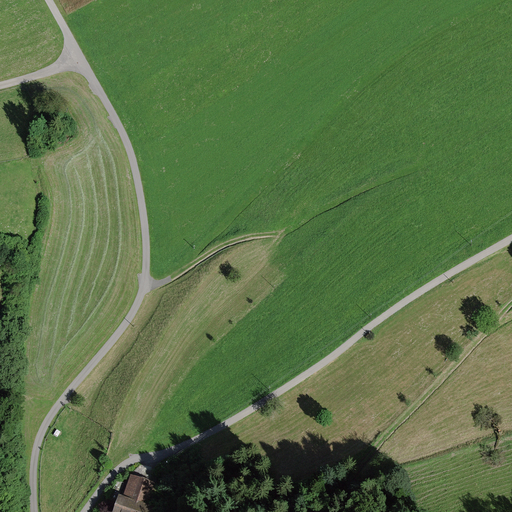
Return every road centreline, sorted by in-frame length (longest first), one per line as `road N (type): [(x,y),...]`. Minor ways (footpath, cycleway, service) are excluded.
road 1 (residential): [(34,511),(41,436),(132,313),(146,279),(141,192),(122,132),(52,0)]
road 2 (residential): [(511,240),(208,433),(132,460),(86,511)]
road 3 (track): [(511,306),(321,511)]
